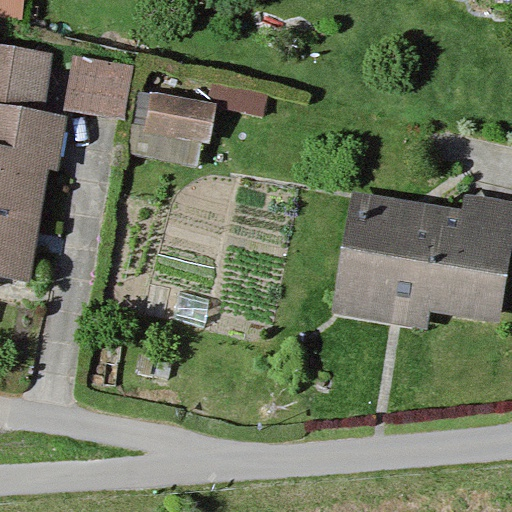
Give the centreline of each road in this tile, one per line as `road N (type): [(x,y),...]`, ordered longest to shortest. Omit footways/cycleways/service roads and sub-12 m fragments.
road 1 (residential): [(0,415),(261,460)]
road 2 (unclassified): [(0,478),(261,460)]
road 3 (residential): [(261,460),(511,432)]
